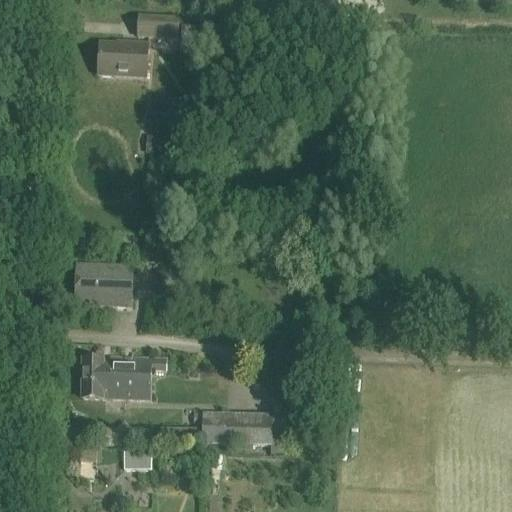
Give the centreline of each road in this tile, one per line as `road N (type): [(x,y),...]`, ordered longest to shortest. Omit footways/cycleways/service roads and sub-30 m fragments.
road 1 (unclassified): [(3,511),(32,0)]
road 2 (track): [(511,357),(229,353),(126,338),(11,334)]
